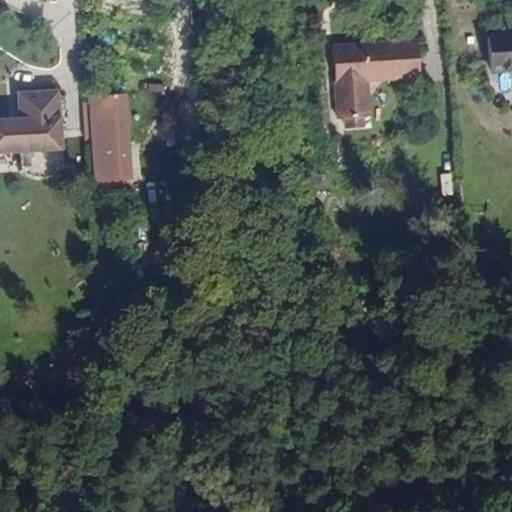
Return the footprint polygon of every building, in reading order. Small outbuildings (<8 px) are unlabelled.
[(511,35),(485,38),(487,71),(511,69),(511,35)] [(417,76),(414,39),(330,45),(336,118),(340,117),(361,116),(367,115),(365,80),(417,76)] [(13,113),(0,113),(0,150),(67,148),(65,87),(12,89),(13,113)] [(88,100),(90,147),(116,146),(126,146),(122,98),(88,100)] [(340,127),(361,126),(361,116),(340,117),(340,127)] [(117,179),(116,146),(90,147),(91,181),(117,179)]
